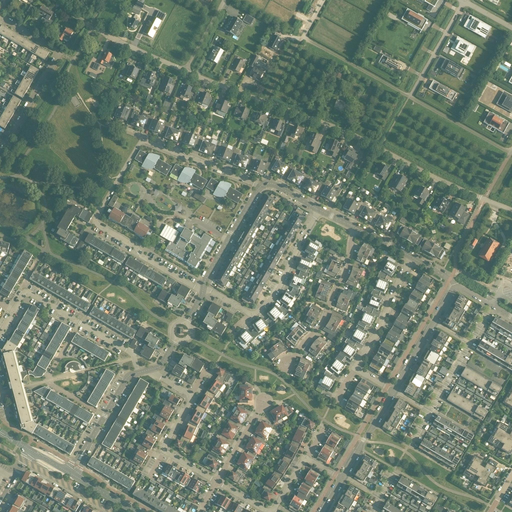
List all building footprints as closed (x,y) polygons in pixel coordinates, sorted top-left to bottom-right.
[(430,12),(433,7),(434,8),(435,6),(437,3),(432,0),(421,0),(429,4),(426,10),(430,12)] [(50,11),(48,10),(42,6),(41,8),(40,8),(41,9),(38,13),(43,16),(41,20),(44,21),(43,23),(51,27),(53,22),(49,20),(51,16),(53,13),(50,11)] [(131,11),(139,15),(142,10),(134,6),(131,11)] [(281,6),(276,15),(286,21),(290,14),(287,13),(289,10),(281,6)] [(423,18),(407,9),(403,17),(409,21),(408,23),(421,31),(424,26),(420,23),(423,18)] [(147,26),(143,33),(152,38),(155,32),(152,30),(154,26),(157,28),(161,22),(162,22),(166,15),(159,11),(155,18),(152,17),(149,22),(148,22),(147,25),(147,26)] [(135,29),(139,22),(135,20),(137,16),(133,15),(131,18),(133,19),(129,26),(135,29)] [(251,25),(254,19),(247,15),(243,21),(251,25)] [(233,17),(225,31),(235,36),(242,22),(233,17)] [(468,20),(467,20),(463,27),(469,30),(470,29),(471,30),(473,31),(475,32),(476,29),(477,28),(480,30),(479,31),(485,34),(486,31),(488,32),(490,28),(490,29),(491,28),(484,24),(483,25),(480,23),(480,22),(472,17),(472,18),(470,21),(469,22),(467,21),(468,20)] [(3,41),(4,42),(11,31),(7,28),(2,36),(5,37),(3,41)] [(63,34),(61,32),(60,32),(56,38),(62,41),(63,39),(68,41),(73,33),(66,29),(63,34)] [(9,40),(11,41),(16,34),(11,31),(4,42),(6,43),(9,40)] [(280,35),(276,33),(274,36),(268,46),(269,47),(269,48),(273,50),(273,49),(275,50),(281,39),(278,38),(280,35)] [(16,34),(11,41),(14,43),(12,47),(14,48),(21,36),(16,34)] [(18,45),(21,47),(25,39),(21,36),(14,48),(16,49),(18,45)] [(454,45),(451,49),(464,56),(467,50),(471,53),(474,47),(474,48),(474,47),(458,38),(455,42),(457,44),(456,46),(454,45)] [(25,39),(21,47),(24,48),(21,52),(23,53),(30,42),(25,39)] [(27,51),(30,52),(35,45),(30,42),(23,53),(25,54),(27,51)] [(35,45),(30,52),(33,54),(31,58),(32,59),(39,47),(35,45)] [(37,56),(39,58),(44,50),(39,47),(32,59),(34,60),(37,56)] [(217,64),(224,51),(215,47),(212,51),(213,51),(212,53),(211,52),(208,59),(217,64)] [(39,58),(45,61),(47,62),(49,58),(46,57),(49,53),(44,50),(39,58)] [(110,58),(112,55),(106,52),(102,60),(101,59),(100,60),(101,60),(99,63),(102,64),(103,63),(104,61),(109,63),(107,65),(112,67),(114,62),(113,61),(113,59),(110,58)] [(250,66),(254,68),(259,57),(255,55),(250,66)] [(238,57),(235,56),(232,61),(235,63),(232,69),(239,73),(244,63),(237,59),(238,57)] [(397,74),(402,66),(387,58),(383,65),(388,68),(389,66),(392,67),(391,69),(397,73),(397,74)] [(465,70),(457,66),(454,64),(446,59),(443,65),(441,68),(449,72),(449,73),(457,78),(460,73),(463,74),(465,70)] [(28,71),(36,75),(39,71),(31,66),(27,64),(26,66),(30,68),(28,71)] [(128,78),(132,80),(132,79),(135,80),(139,70),(139,71),(139,70),(130,66),(130,67),(126,76),(129,77),(128,78)] [(259,80),(263,73),(254,68),(250,76),(253,78),(253,77),(259,80)] [(334,77),(340,79),(343,71),(337,68),(334,77)] [(33,80),(36,75),(28,71),(27,74),(23,71),(22,73),(33,80)] [(151,73),(147,71),(144,78),(147,79),(147,80),(146,83),(153,86),(155,81),(152,79),(155,74),(154,74),(154,73),(152,72),(151,73)] [(33,80),(22,73),(21,75),(24,77),(23,80),(31,85),(33,80)] [(164,77),(164,78),(160,88),(163,89),(162,91),(163,91),(163,92),(164,93),(165,93),(166,93),(167,93),(168,92),(170,93),(173,87),(170,86),(172,80),(167,78),(164,77)] [(28,89),(31,85),(23,80),(21,83),(17,81),(16,83),(28,89)] [(433,81),(429,89),(452,102),(456,94),(433,81)] [(28,89),(16,83),(15,84),(19,87),(17,90),(25,94),(28,89)] [(180,90),(177,97),(183,99),(184,97),(190,99),(193,94),(190,93),(192,88),(185,86),(183,91),(180,90)] [(22,99),(25,94),(17,90),(16,92),(12,90),(11,92),(15,94),(14,94),(22,99)] [(198,97),(196,103),(200,105),(201,103),(208,106),(211,100),(209,99),(210,95),(204,93),(201,98),(198,97)] [(511,113),(511,97),(504,93),(501,98),(502,99),(498,106),(507,111),(508,109),(511,111),(510,112),(511,113)] [(10,101),(18,106),(21,101),(13,96),(13,97),(9,94),(8,96),(12,98),(10,101)] [(165,99),(162,107),(168,110),(172,102),(165,99)] [(352,113),(355,107),(337,100),(333,108),(344,113),(345,110),(352,113)] [(4,104),(15,110),(18,106),(10,101),(9,104),(5,102),(4,104)] [(217,103),(217,105),(214,112),(218,114),(219,111),(226,114),(229,107),(227,107),(228,103),(222,101),(220,104),(217,103)] [(119,120),(120,120),(124,109),(119,107),(120,104),(117,103),(114,109),(117,110),(115,117),(118,118),(118,119),(119,120)] [(5,111),(13,115),(15,110),(4,104),(3,106),(7,108),(5,111)] [(129,111),(124,109),(120,120),(121,121),(122,121),(122,120),(123,120),(126,121),(129,115),(131,116),(134,110),(134,108),(131,107),(129,111)] [(237,108),(234,115),(238,116),(237,117),(245,121),(249,111),(241,107),(240,110),(237,108)] [(131,116),(131,117),(134,118),(131,125),(137,127),(141,117),(138,116),(139,113),(137,113),(138,111),(134,110),(131,116)] [(0,113),(10,120),(13,115),(5,111),(3,113),(0,111),(0,113)] [(252,120),(255,122),(258,123),(259,127),(263,125),(263,126),(266,120),(264,119),(264,117),(264,116),(258,113),(258,114),(255,112),(252,120)] [(489,112),(483,123),(503,134),(509,123),(489,112)] [(0,119),(0,120),(7,124),(10,120),(0,113),(0,116),(1,117),(0,119)] [(142,113),(141,117),(137,127),(143,129),(145,123),(148,124),(149,123),(148,123),(151,116),(142,113)] [(154,134),(158,122),(153,120),(155,116),(151,115),(151,116),(148,123),(149,123),(151,124),(149,130),(152,131),(152,132),(152,133),(153,133),(154,134)] [(284,128),(280,127),(282,122),(275,119),(273,124),(271,124),(269,128),(276,131),(275,134),(280,137),(284,128)] [(165,129),(168,123),(165,122),(164,124),(158,122),(154,134),(155,134),(156,134),(157,134),(157,133),(160,135),(163,128),(165,129)] [(171,140),(175,130),(170,128),(172,125),(168,123),(165,129),(165,131),(168,132),(165,138),(171,140)] [(293,131),(290,130),(288,136),(293,138),(294,135),(298,136),(299,134),(301,134),(303,130),(294,126),(293,131)] [(185,130),(186,128),(182,127),(180,130),(179,129),(178,132),(175,130),(171,140),(177,143),(179,136),(182,138),(183,136),(182,136),(185,130)] [(188,147),(193,136),(189,134),(190,132),(185,130),(182,136),(183,136),(185,137),(183,143),(186,145),(186,146),(187,146),(187,147),(188,147)] [(320,142),(317,141),(319,136),(312,133),(309,138),(311,139),(308,146),(311,147),(310,151),(316,153),(320,142)] [(260,144),(261,140),(263,135),(260,134),(258,139),(258,140),(255,139),(253,142),(260,144)] [(199,143),(202,136),(197,135),(196,137),(193,136),(188,147),(189,147),(190,147),(191,147),(194,148),(197,142),(199,143)] [(199,143),(199,144),(202,145),(199,152),(205,154),(209,144),(210,140),(202,136),(199,143)] [(216,149),(219,142),(216,140),(214,145),(209,144),(205,154),(211,156),(213,150),(216,151),(217,150),(216,149)] [(339,150),(335,148),(338,143),(330,140),(328,145),(330,145),(328,150),(331,152),(329,156),(335,158),(339,150)] [(222,161),(227,149),(223,148),(224,145),(222,145),(223,143),(219,142),(216,149),(217,150),(219,151),(217,157),(220,158),(220,159),(221,160),(222,160),(222,161)] [(236,150),(237,149),(233,147),(232,151),(227,149),(222,161),(223,161),(224,161),(225,161),(225,160),(228,161),(231,155),(233,156),(234,156),(236,150)] [(346,169),(349,171),(356,159),(355,158),(357,156),(354,154),(355,153),(353,151),(353,150),(347,147),(343,155),(346,157),(344,160),(349,162),(346,169)] [(140,150),(134,160),(143,164),(142,166),(147,169),(147,168),(149,169),(150,168),(153,169),(153,168),(166,176),(171,167),(158,159),(159,158),(154,155),(154,156),(152,155),(151,156),(149,154),(148,155),(140,150)] [(240,151),(236,150),(234,156),(233,156),(233,158),(236,159),(233,165),(239,167),(243,157),(240,156),(241,153),(239,153),(240,151)] [(245,153),(243,157),(239,167),(245,170),(247,163),(250,164),(251,163),(253,157),(249,155),(245,153)] [(256,174),(261,162),(257,161),(258,159),(253,157),(251,163),(253,164),(251,170),(254,172),(255,173),(255,174),(256,174)] [(272,170),(277,173),(283,164),(278,161),(280,159),(276,157),(273,163),(275,164),(272,170)] [(259,174),(262,175),(265,169),(268,170),(270,163),(267,162),(266,164),(261,162),(256,174),(257,174),(258,174),(259,174)] [(388,174),(386,172),(388,169),(379,163),(377,168),(379,169),(377,173),(380,176),(379,178),(384,181),(388,174)] [(175,164),(170,174),(178,178),(178,180),(182,183),(183,182),(185,183),(186,182),(188,183),(189,182),(202,190),(207,181),(194,173),(195,172),(190,169),(190,170),(188,169),(187,170),(184,168),(184,169),(175,164)] [(287,166),(283,164),(277,173),(282,177),(286,171),(288,172),(292,166),(288,164),(287,166)] [(293,183),(298,173),(294,171),(295,168),(292,166),(288,172),(291,174),(287,179),(293,183)] [(303,176),(298,173),(293,183),(298,186),(302,180),(304,181),(308,176),(304,173),(303,176)] [(309,192),(314,182),(310,180),(311,178),(308,176),(304,181),(307,183),(303,189),(309,192)] [(405,184),(407,180),(403,178),(404,177),(402,176),(401,176),(400,176),(395,183),(392,181),(389,187),(392,189),(393,188),(400,192),(403,188),(404,188),(406,185),(405,184)] [(211,178),(206,188),(214,192),(213,194),(218,197),(219,196),(221,197),(221,196),(224,197),(225,196),(238,204),(243,195),(230,187),(231,186),(226,183),(225,184),(223,183),(223,184),(220,182),(220,183),(211,178)] [(317,184),(314,182),(309,192),(314,195),(317,189),(320,191),(322,188),(324,184),(324,183),(321,181),(320,183),(319,182),(317,184)] [(325,199),(325,200),(332,189),(328,187),(330,184),(326,181),(324,183),(324,184),(322,188),(324,190),(321,195),(323,197),(324,198),(324,199),(325,199)] [(422,206),(428,196),(425,194),(427,191),(421,187),(418,191),(417,190),(414,195),(419,198),(416,203),(422,206)] [(336,192),(332,189),(325,200),(326,200),(327,200),(328,200),(329,200),(331,202),(335,196),(337,197),(341,190),(338,188),(336,192)] [(263,200),(270,204),(273,199),(275,200),(277,198),(271,194),(270,197),(266,195),(263,200)] [(347,213),(354,202),(349,199),(351,196),(348,194),(344,201),(346,203),(343,208),(346,210),(346,211),(346,212),(347,213)] [(106,207),(110,209),(116,200),(111,197),(106,207)] [(439,197),(434,206),(439,209),(438,210),(443,212),(448,203),(444,201),(444,199),(439,197)] [(268,209),(270,204),(263,200),(260,205),(268,209)] [(357,204),(354,202),(347,213),(348,213),(349,213),(350,213),(351,213),(354,215),(357,209),(360,210),(360,209),(364,203),(361,202),(360,203),(358,202),(357,204)] [(359,216),(365,220),(370,210),(367,208),(369,206),(367,205),(368,204),(364,202),(364,203),(360,209),(363,211),(359,216)] [(456,204),(450,215),(451,217),(452,218),(454,217),(459,219),(457,222),(464,225),(469,216),(463,213),(465,209),(456,204)] [(265,214),(268,209),(260,205),(258,210),(265,214)] [(79,216),(83,210),(79,207),(77,209),(73,206),(70,211),(68,210),(63,219),(71,224),(74,219),(73,218),(75,214),(79,216)] [(133,215),(131,218),(120,212),(121,211),(114,208),(112,212),(109,210),(107,213),(110,214),(108,219),(114,222),(115,221),(126,228),(126,227),(127,228),(127,229),(138,235),(138,236),(144,240),(146,235),(149,237),(151,235),(152,236),(154,233),(149,230),(150,229),(144,225),(144,226),(139,223),(141,219),(133,215)] [(291,216),(294,218),(301,222),(304,217),(300,215),(302,212),(297,209),(295,212),(294,211),(291,216)] [(83,221),(88,212),(83,210),(79,216),(78,218),(83,221)] [(262,218),(265,214),(258,210),(255,214),(262,218)] [(375,213),(370,210),(365,220),(370,223),(374,217),(376,218),(379,212),(376,210),(375,213)] [(379,212),(376,218),(379,220),(375,226),(380,229),(388,216),(389,215),(385,213),(385,214),(380,211),(379,212)] [(83,221),(88,223),(93,215),(88,212),(83,221)] [(265,220),(262,218),(255,214),(252,219),(262,225),(265,220)] [(298,227),(301,222),(294,218),(291,216),(288,221),(291,223),(298,227)] [(393,218),(388,216),(380,229),(386,232),(389,226),(392,227),(395,222),(392,220),(393,218)] [(68,229),(71,224),(63,219),(57,229),(59,230),(56,234),(61,237),(60,239),(64,242),(68,235),(64,233),(67,228),(68,229)] [(259,230),(262,225),(252,219),(249,224),(256,228),(259,230)] [(295,232),(298,227),(291,223),(288,228),(292,230),(295,232)] [(256,228),(249,224),(246,229),(254,233),(256,228)] [(179,233),(166,225),(160,236),(170,242),(169,244),(165,251),(186,264),(186,265),(194,270),(195,269),(196,269),(201,260),(199,259),(201,256),(202,257),(212,239),(206,235),(205,237),(202,236),(201,238),(185,229),(175,245),(172,244),(179,233)] [(420,236),(407,229),(404,227),(404,228),(400,226),(396,234),(399,236),(399,237),(414,246),(415,245),(417,246),(418,245),(419,246),(422,240),(421,240),(422,239),(419,237),(420,236)] [(292,230),(288,228),(285,232),(293,237),(295,232),(292,230)] [(251,237),(254,233),(246,229),(244,233),(243,233),(251,237)] [(84,242),(89,234),(86,232),(76,249),(79,251),(85,242),(84,242)] [(285,232),(283,237),(290,241),(293,237),(285,232)] [(254,239),(251,237),(243,233),(241,238),(251,244),(254,239)] [(68,235),(64,242),(69,245),(74,237),(69,234),(68,235)] [(94,237),(89,234),(84,242),(85,242),(89,245),(94,237)] [(74,237),(69,245),(74,248),(79,240),(74,237)] [(99,239),(94,237),(89,245),(94,247),(99,239)] [(280,242),(287,246),(290,241),(283,237),(280,242)] [(248,249),(251,244),(241,238),(238,243),(248,249)] [(489,263),(499,245),(488,238),(478,256),(489,263)] [(99,250),(103,242),(99,239),(94,247),(99,250)] [(421,250),(434,257),(437,259),(437,258),(441,260),(445,252),(442,250),(442,249),(427,240),(426,241),(424,240),(423,241),(422,240),(419,246),(420,246),(419,247),(422,249),(421,250)] [(309,243),(307,246),(316,251),(319,247),(321,248),(323,245),(317,241),(315,244),(311,241),(309,243)] [(108,245),(103,242),(99,250),(103,253),(108,245)] [(277,247),(284,251),(287,246),(280,242),(277,246),(277,247)] [(248,249),(238,243),(235,247),(245,253),(248,249)] [(360,249),(359,251),(368,256),(372,248),(364,244),(364,243),(362,246),(360,249)] [(108,256),(113,248),(108,245),(103,253),(108,256)] [(282,255),(284,251),(277,247),(277,246),(274,245),(271,250),(274,251),(282,256),(282,255)] [(313,256),(316,251),(307,246),(305,249),(306,249),(304,252),(309,254),(308,257),(314,260),(315,257),(313,256)] [(243,258),(245,253),(235,247),(233,252),(243,258)] [(117,250),(113,248),(108,256),(113,258),(117,250)] [(117,261),(122,253),(117,250),(113,258),(117,261)] [(25,251),(22,256),(30,260),(33,256),(25,251)] [(279,260),(282,256),(274,251),(272,256),(275,258),(279,260)] [(364,264),(368,256),(359,251),(357,254),(356,257),(356,261),(356,260),(364,264)] [(240,263),(243,258),(233,252),(230,257),(240,263)] [(127,256),(122,253),(117,261),(122,264),(127,256)] [(279,260),(275,258),(272,256),(271,256),(269,255),(267,259),(269,260),(269,261),(276,265),(279,260)] [(22,256),(19,260),(27,265),(30,260),(22,256)] [(125,265),(130,268),(134,260),(129,257),(125,265)] [(240,263),(230,257),(227,262),(234,266),(237,268),(240,263)] [(300,260),(298,263),(308,268),(310,263),(312,264),(314,260),(308,257),(306,260),(301,258),(300,261),(300,260)] [(330,266),(339,270),(340,269),(341,267),(341,264),(342,261),(334,257),(330,266)] [(386,267),(395,272),(396,269),(396,268),(397,266),(393,263),(394,261),(388,257),(386,261),(388,262),(386,267)] [(19,260),(16,265),(24,270),(27,265),(19,260)] [(139,263),(134,260),(130,268),(134,271),(139,263)] [(276,265),(269,261),(266,266),(273,270),(276,265)] [(231,271),(234,266),(227,262),(224,266),(231,271)] [(144,266),(139,263),(134,271),(139,274),(144,266)] [(307,271),(308,268),(298,263),(297,267),(298,267),(297,269),(301,272),(300,274),(306,277),(308,278),(310,274),(308,273),(309,271),(307,271)] [(273,270),(266,266),(263,264),(261,269),(263,270),(267,272),(270,275),(273,270)] [(16,265),(14,270),(22,274),(24,270),(16,265)] [(148,268),(144,266),(139,274),(144,276),(148,268)] [(229,275),(231,271),(224,266),(221,271),(229,275)] [(335,278),(336,276),(337,274),(338,272),(339,270),(330,266),(326,274),(334,278),(335,278)] [(359,280),(361,276),(363,271),(353,267),(353,266),(352,266),(352,269),(352,271),(351,273),(350,276),(359,280)] [(391,277),(391,276),(392,274),(393,275),(395,272),(386,267),(384,269),(382,268),(379,274),(385,277),(386,274),(391,277)] [(153,271),(148,268),(144,276),(148,279),(153,271)] [(14,270),(11,274),(19,279),(22,274),(14,270)] [(260,275),(268,279),(270,275),(267,272),(263,270),(260,275)] [(158,274),(153,271),(148,279),(153,282),(158,274)] [(226,280),(229,275),(221,271),(219,276),(226,280)] [(39,275),(34,272),(29,280),(34,283),(39,275)] [(11,274),(8,279),(16,284),(19,279),(11,274)] [(162,277),(158,274),(153,282),(158,285),(162,277)] [(291,280),(301,284),(303,279),(305,280),(306,277),(300,274),(299,277),(294,275),(293,277),(292,277),(291,280)] [(385,277),(379,274),(376,280),(378,281),(377,284),(387,288),(388,285),(387,285),(388,282),(384,280),(385,277)] [(423,274),(422,276),(418,282),(428,288),(433,280),(432,281),(423,276),(423,274)] [(34,283),(39,285),(44,277),(39,275),(34,283)] [(260,275),(260,276),(258,280),(265,284),(268,279),(260,275)] [(229,282),(226,280),(219,276),(216,281),(219,283),(218,286),(223,289),(225,286),(226,287),(229,282)] [(359,280),(350,276),(350,277),(349,278),(348,280),(347,281),(346,283),(345,284),(356,288),(359,280)] [(39,285),(44,288),(48,280),(44,277),(39,285)] [(167,280),(162,277),(158,285),(163,288),(167,280)] [(173,285),(175,281),(169,278),(165,285),(168,287),(171,283),(173,285)] [(8,279),(5,284),(13,288),(16,284),(8,279)] [(44,288),(48,291),(53,283),(48,280),(44,288)] [(265,284),(258,280),(255,285),(262,289),(265,284)] [(299,289),(301,284),(291,280),(290,283),(290,284),(289,286),(294,288),(293,291),(299,295),(301,290),(299,289)] [(318,289),(328,293),(329,291),(329,290),(330,289),(331,288),(332,286),(333,285),(332,285),(322,280),(320,284),(319,284),(318,284),(316,288),(318,289)] [(428,288),(418,282),(415,289),(424,294),(428,288)] [(48,291),(53,294),(58,285),(53,283),(48,291)] [(256,291),(259,293),(262,289),(255,285),(252,283),(249,288),(256,291)] [(11,293),(13,288),(5,284),(3,288),(11,293)] [(387,288),(377,284),(376,287),(374,286),(372,292),(378,294),(379,292),(384,294),(385,291),(386,291),(387,288)] [(53,294),(58,296),(62,288),(58,285),(53,294)] [(187,295),(189,293),(190,290),(182,285),(179,290),(187,295)] [(3,288),(0,292),(0,293),(8,298),(11,293),(3,288)] [(58,296),(62,299),(67,291),(62,288),(58,296)] [(249,294),(257,298),(259,293),(256,291),(249,288),(247,292),(249,294)] [(328,294),(328,293),(318,289),(315,297),(325,302),(326,301),(326,300),(326,299),(326,297),(327,296),(327,295),(328,294)] [(340,295),(338,298),(348,302),(350,299),(353,300),(355,295),(356,295),(357,292),(349,289),(347,292),(344,290),(343,290),(342,293),(340,295)] [(424,294),(415,289),(411,295),(421,301),(424,294)] [(162,302),(167,293),(162,290),(157,299),(162,302)] [(178,296),(183,299),(185,300),(187,295),(179,290),(176,295),(178,296)] [(62,299),(67,302),(72,294),(67,291),(62,299)] [(283,296),(291,302),(294,297),(296,299),(299,295),(293,291),(291,294),(286,291),(285,293),(284,293),(283,296)] [(257,298),(249,294),(247,292),(244,297),(243,297),(241,300),(248,304),(250,301),(254,303),(257,298)] [(378,294),(372,292),(370,295),(372,296),(371,301),(380,305),(381,302),(381,301),(382,299),(377,297),(378,294)] [(167,304),(172,296),(167,293),(162,302),(167,304)] [(167,304),(172,307),(173,305),(177,308),(178,307),(183,299),(178,296),(176,295),(173,293),(172,296),(167,304)] [(67,302),(72,305),(76,296),(72,294),(67,302)] [(421,301),(411,295),(407,302),(417,307),(421,301)] [(457,300),(466,306),(469,301),(463,298),(464,296),(464,297),(460,295),(457,300)] [(72,305),(76,307),(81,299),(76,296),(72,305)] [(294,303),(291,302),(283,296),(281,299),(280,301),(284,304),(282,307),(289,313),(287,312),(290,307),(291,308),(294,303)] [(344,311),(348,302),(338,298),(337,301),(336,304),(336,308),(336,307),(344,311)] [(76,307),(81,310),(86,302),(81,299),(76,307)] [(463,310),(466,306),(457,300),(454,305),(463,310)] [(365,309),(371,311),(372,309),(377,310),(378,308),(379,308),(380,305),(371,301),(369,306),(367,305),(365,309)] [(90,305),(86,302),(81,310),(86,313),(90,305)] [(417,307),(407,302),(403,308),(413,314),(417,307)] [(209,308),(218,313),(221,308),(212,303),(209,308)] [(37,315),(39,310),(31,305),(28,310),(37,315)] [(308,312),(317,318),(319,315),(320,312),(321,309),(313,305),(308,312)] [(463,310),(454,305),(452,308),(454,309),(453,311),(462,316),(465,311),(463,310)] [(285,317),(289,313),(282,307),(279,310),(276,306),(274,308),(273,307),(271,310),(278,317),(281,320),(285,317)] [(89,315),(94,318),(99,310),(94,307),(89,315)] [(207,313),(208,314),(214,317),(215,318),(218,313),(209,308),(207,313)] [(363,318),(373,322),(374,319),(375,316),(370,314),(371,311),(365,309),(363,308),(362,311),(366,313),(363,318)] [(413,314),(403,308),(399,315),(409,320),(413,314)] [(25,314),(34,319),(37,315),(28,310),(25,314)] [(94,318),(99,320),(103,312),(99,310),(94,318)] [(274,321),(278,317),(271,310),(268,312),(269,312),(267,314),(270,318),(268,320),(272,326),(276,322),(274,321)] [(459,320),(462,316),(453,311),(450,315),(459,320)] [(99,320),(103,323),(108,315),(103,312),(99,320)] [(316,321),(317,318),(308,312),(303,320),(311,325),(313,323),(316,321)] [(25,314),(22,319),(31,324),(34,319),(25,314)] [(211,330),(217,322),(212,319),(214,317),(208,314),(203,322),(204,324),(208,326),(207,328),(211,330)] [(330,320),(329,321),(328,323),(337,328),(342,320),(332,314),(331,316),(331,317),(330,319),(330,320)] [(103,323),(108,326),(113,318),(108,315),(103,323)] [(409,320),(399,315),(396,321),(405,327),(409,320)] [(456,325),(459,320),(450,315),(448,320),(447,320),(456,325)] [(490,326),(495,329),(500,320),(495,317),(490,326)] [(108,326),(113,329),(118,321),(113,318),(108,326)] [(269,328),(272,326),(268,320),(265,322),(262,318),(260,320),(260,319),(257,321),(263,330),(267,326),(269,328)] [(373,322),(363,318),(361,323),(359,322),(357,325),(363,328),(365,325),(369,328),(371,325),(373,322)] [(22,319),(20,324),(28,329),(31,324),(22,319)] [(447,320),(448,320),(447,319),(444,324),(453,330),(456,325),(447,320)] [(504,323),(500,320),(495,329),(499,331),(504,323)] [(113,329),(118,331),(122,323),(118,321),(113,329)] [(259,333),(263,330),(257,321),(254,323),(255,324),(252,325),(256,330),(253,332),(257,337),(260,335),(259,333)] [(405,327),(396,321),(392,328),(402,333),(405,327)] [(221,325),(217,322),(211,330),(216,333),(221,325)] [(62,323),(59,328),(68,333),(70,328),(62,323)] [(118,331),(122,334),(127,326),(122,323),(118,331)] [(337,328),(328,323),(327,324),(327,325),(326,326),(324,328),(323,330),(322,330),(322,331),(323,330),(332,336),(337,328)] [(503,334),(509,325),(504,323),(499,331),(503,334)] [(20,324),(17,328),(26,333),(28,329),(20,324)] [(221,336),(226,327),(221,325),(216,333),(221,336)] [(298,325),(292,332),(300,338),(301,337),(303,336),(303,335),(305,334),(307,332),(298,325)] [(363,328),(357,325),(355,328),(357,329),(355,334),(364,339),(365,336),(366,333),(362,331),(363,328)] [(511,329),(511,327),(509,325),(503,334),(508,337),(511,329)] [(122,334),(127,337),(132,329),(127,326),(122,334)] [(141,338),(146,330),(141,327),(136,336),(141,338)] [(17,328),(14,333),(23,338),(26,333),(17,328)] [(59,328),(56,332),(65,337),(68,333),(59,328)] [(402,333),(392,328),(388,334),(398,340),(402,333)] [(136,332),(132,329),(127,337),(132,340),(136,332)] [(145,341),(150,333),(146,330),(141,338),(145,341)] [(253,341),(257,337),(253,332),(251,334),(247,330),(245,332),(245,331),(242,334),(249,341),(252,339),(253,341)] [(56,332),(54,337),(62,342),(65,337),(56,332)] [(299,340),(300,338),(292,332),(286,339),(294,346),(295,346),(295,345),(296,344),(296,343),(297,342),(299,340)] [(438,337),(447,342),(449,337),(440,332),(438,337)] [(14,333),(11,338),(20,343),(23,338),(14,333)] [(148,346),(153,349),(158,341),(158,339),(154,337),(155,335),(150,333),(145,341),(150,344),(148,346)] [(81,337),(76,334),(71,343),(76,345),(81,337)] [(246,345),(249,341),(242,334),(240,336),(240,337),(238,339),(242,342),(240,345),(244,349),(247,347),(246,345)] [(348,340),(354,344),(356,341),(360,344),(362,342),(364,339),(355,334),(352,338),(350,337),(348,340)] [(398,340),(388,334),(384,341),(394,346),(398,340)] [(54,337),(51,342),(60,347),(62,342),(54,337)] [(86,340),(81,337),(76,345),(81,348),(86,340)] [(313,344),(321,350),(327,343),(320,337),(319,338),(318,338),(317,339),(316,340),(315,341),(314,342),(313,344)] [(442,346),(444,347),(447,342),(438,337),(435,341),(442,346)] [(17,347),(17,348),(20,343),(11,338),(9,342),(17,347)] [(345,349),(354,355),(356,352),(355,352),(357,350),(352,347),(354,344),(348,340),(347,339),(344,342),(348,345),(345,349)] [(81,348),(85,351),(90,342),(86,340),(81,348)] [(440,350),(442,346),(435,341),(433,340),(431,345),(440,350)] [(394,346),(384,341),(380,347),(390,353),(394,346)] [(476,350),(480,353),(486,344),(481,341),(476,350)] [(17,385),(20,385),(23,385),(27,384),(26,382),(23,382),(23,381),(23,380),(24,379),(24,378),(25,377),(26,376),(27,376),(27,375),(26,371),(20,373),(14,351),(17,347),(9,342),(8,342),(2,351),(3,355),(2,355),(9,383),(8,384),(8,383),(9,387),(10,387),(14,386),(14,385),(17,385)] [(51,342),(48,346),(57,351),(60,347),(51,342)] [(95,345),(90,342),(85,351),(90,354),(95,345)] [(280,342),(273,347),(279,355),(281,354),(283,353),(285,352),(286,351),(288,351),(287,350),(280,342)] [(316,357),(321,350),(313,344),(312,345),(310,347),(309,349),(309,351),(308,352),(309,352),(316,357)] [(490,347),(486,344),(480,353),(485,355),(490,347)] [(90,354),(95,356),(100,348),(95,345),(90,354)] [(144,350),(152,355),(155,350),(153,349),(148,346),(146,345),(144,350)] [(440,350),(431,345),(428,350),(429,350),(438,356),(439,356),(441,351),(440,350)] [(48,346),(45,351),(54,356),(57,351),(48,346)] [(278,356),(279,355),(273,347),(266,353),(273,362),(274,360),(275,359),(276,359),(277,358),(277,357),(278,356)] [(390,353),(380,347),(377,354),(386,359),(390,353)] [(485,355),(489,358),(494,349),(490,347),(485,355)] [(104,350),(100,348),(95,356),(99,359),(104,350)] [(354,355),(345,349),(342,354),(340,352),(338,355),(344,359),(345,357),(350,360),(351,357),(352,358),(354,355)] [(499,352),(494,349),(489,358),(494,361),(499,352)] [(109,353),(104,350),(99,359),(104,362),(109,353)] [(144,350),(141,355),(149,360),(152,355),(144,350)] [(426,355),(437,361),(440,357),(439,356),(438,356),(429,350),(426,355)] [(45,351),(43,356),(51,361),(54,356),(45,351)] [(494,361),(498,363),(503,354),(499,352),(494,361)] [(386,359),(377,354),(373,360),(383,366),(386,359)] [(508,357),(503,354),(498,363),(502,366),(508,357)] [(179,364),(184,367),(185,365),(190,367),(195,359),(190,356),(189,358),(185,355),(184,356),(179,364)] [(344,359),(338,355),(335,360),(336,361),(334,364),(342,370),(344,368),(344,367),(346,365),(342,362),(344,359)] [(437,361),(426,355),(423,360),(424,360),(434,366),(437,361)] [(51,361),(43,356),(40,360),(49,365),(51,361)] [(298,367),(307,371),(311,363),(301,358),(300,357),(300,359),(300,360),(300,361),(299,363),(299,364),(298,365),(298,367)] [(511,359),(508,357),(502,366),(507,368),(511,359)] [(195,359),(190,367),(194,370),(200,361),(195,359)] [(40,360),(37,365),(46,370),(49,365),(40,360)] [(383,366),(373,360),(368,368),(369,367),(378,372),(378,374),(383,366)] [(424,360),(421,365),(430,370),(433,371),(436,367),(434,366),(424,360)] [(200,361),(194,370),(199,373),(204,364),(200,361)] [(63,373),(72,370),(72,373),(85,369),(82,370),(80,367),(81,366),(80,365),(80,364),(79,364),(79,363),(78,363),(77,362),(76,362),(75,362),(74,362),(73,362),(72,362),(71,362),(70,362),(69,363),(68,363),(68,364),(67,364),(67,365),(66,365),(66,366),(65,367),(65,368),(66,369),(65,372),(63,373)] [(174,368),(183,373),(186,368),(184,367),(179,364),(177,363),(174,368)] [(326,370),(332,374),(334,371),(338,375),(340,373),(342,370),(334,364),(331,368),(328,365),(324,369),(326,370)] [(44,373),(45,374),(47,371),(46,370),(37,365),(33,373),(30,371),(28,372),(29,375),(30,375),(31,375),(32,375),(32,376),(33,376),(34,376),(34,377),(34,378),(42,377),(44,373)] [(418,369),(428,375),(430,370),(421,365),(418,369)] [(228,375),(227,374),(229,370),(224,367),(222,371),(219,369),(216,374),(219,375),(217,378),(224,384),(226,381),(225,380),(228,375)] [(303,379),(307,371),(298,367),(297,367),(297,368),(296,370),(295,371),(294,372),(293,374),(292,374),(293,375),(293,374),(303,379)] [(461,376),(465,379),(470,370),(466,367),(461,376)] [(174,368),(171,373),(180,378),(183,373),(174,368)] [(418,369),(416,374),(425,379),(428,375),(418,369)] [(103,374),(112,380),(115,375),(106,370),(103,374)] [(323,381),(332,385),(334,382),(333,382),(335,380),(330,377),(332,374),(326,370),(324,375),(326,376),(323,381)] [(475,373),(470,370),(465,379),(470,382),(475,373)] [(425,379),(416,374),(414,373),(411,378),(423,384),(425,379)] [(470,382),(474,384),(479,375),(475,373),(470,382)] [(101,379),(109,384),(112,380),(103,374),(101,379)] [(484,378),(479,375),(474,384),(478,387),(484,378)] [(192,385),(197,378),(193,376),(191,380),(189,378),(187,382),(192,385)] [(222,387),(224,384),(217,378),(214,382),(211,385),(219,391),(222,387)] [(423,384),(411,378),(409,382),(409,383),(419,388),(418,388),(422,390),(425,385),(423,384)] [(478,387),(483,389),(488,381),(484,378),(478,387)] [(98,384),(107,389),(109,384),(101,379),(98,384)] [(146,389),(149,384),(140,379),(137,384),(146,389)] [(332,385),(323,381),(320,379),(319,383),(319,384),(315,390),(321,394),(324,388),(329,390),(330,388),(331,388),(332,385)] [(374,386),(372,384),(362,379),(357,387),(367,393),(369,389),(371,391),(374,386)] [(492,383),(488,381),(483,389),(487,392),(492,383)] [(409,383),(407,387),(416,393),(418,388),(419,388),(409,383)] [(492,383),(487,392),(491,394),(492,395),(497,386),(492,383)] [(95,388),(104,394),(107,389),(98,384),(95,388)] [(146,389),(137,384),(135,389),(143,394),(146,389)] [(219,391),(211,385),(209,389),(206,392),(214,398),(215,397),(217,399),(221,393),(219,391)] [(239,388),(240,388),(240,394),(252,394),(252,390),(251,390),(251,388),(248,388),(248,385),(239,385),(239,388)] [(501,388),(497,386),(492,395),(491,394),(490,396),(495,399),(501,388)] [(48,389),(45,387),(33,392),(34,392),(46,400),(51,391),(52,390),(49,388),(48,389)] [(367,393),(357,387),(353,394),(363,400),(367,393)] [(418,394),(416,393),(407,387),(404,392),(413,398),(415,395),(417,396),(418,394)] [(92,393),(101,398),(104,394),(95,388),(92,393)] [(32,434),(37,425),(37,424),(37,425),(36,423),(33,423),(26,394),(32,394),(31,389),(18,391),(18,392),(13,392),(13,394),(12,394),(11,394),(11,396),(12,398),(12,397),(13,397),(20,426),(23,429),(32,434)] [(143,394),(135,389),(132,393),(140,398),(143,394)] [(46,400),(51,402),(56,394),(51,391),(46,400)] [(446,400),(451,403),(456,394),(452,391),(446,400)] [(212,401),(214,398),(206,392),(204,396),(201,400),(209,405),(212,401)] [(90,398),(98,403),(101,398),(92,393),(90,398)] [(140,398),(132,393),(129,398),(138,403),(140,398)] [(60,396),(56,394),(51,402),(55,405),(60,396)] [(252,399),(252,394),(240,394),(240,400),(239,400),(239,403),(248,403),(248,401),(251,401),(251,399),(252,399)] [(359,406),(363,400),(353,394),(349,400),(359,406)] [(451,403),(456,405),(461,397),(456,394),(451,403)] [(55,405),(60,408),(65,399),(60,396),(55,405)] [(166,399),(164,402),(170,405),(171,402),(177,406),(180,400),(176,399),(176,398),(175,397),(175,396),(173,396),(173,397),(171,396),(170,397),(168,396),(166,399)] [(456,405),(460,408),(465,399),(461,397),(456,405)] [(90,398),(87,403),(96,408),(98,403),(90,398)] [(138,403),(129,398),(126,403),(135,408),(138,403)] [(511,401),(508,399),(506,398),(503,403),(507,405),(507,406),(511,408),(511,407),(511,408),(511,407),(511,401)] [(70,402),(65,399),(60,408),(65,410),(70,402)] [(396,404),(405,409),(408,405),(399,399),(396,404)] [(460,408),(464,411),(469,402),(465,399),(460,408)] [(207,409),(209,405),(201,400),(199,404),(197,407),(205,412),(207,409)] [(354,414),(359,406),(349,400),(344,409),(345,409),(346,407),(355,412),(354,414)] [(65,410),(69,413),(74,404),(70,402),(65,410)] [(163,404),(165,406),(162,411),(171,416),(174,411),(168,407),(170,405),(164,402),(163,404)] [(464,411),(469,413),(474,404),(469,402),(464,411)] [(135,408),(126,403),(124,407),(132,412),(135,408)] [(74,416),(79,407),(74,404),(69,413),(74,416)] [(402,414),(405,409),(396,404),(393,409),(402,414)] [(469,413),(473,416),(478,407),(474,404),(469,413)] [(236,408),(237,408),(234,413),(245,419),(247,416),(246,415),(247,414),(244,412),(245,409),(238,405),(236,408)] [(276,408),(282,419),(287,416),(287,417),(292,414),(288,406),(283,409),(282,406),(280,407),(279,406),(276,408)] [(74,416),(79,419),(84,410),(79,407),(74,416)] [(132,412),(124,407),(121,412),(129,417),(132,412)] [(203,416),(205,412),(197,407),(195,411),(192,415),(201,420),(203,416)] [(473,416),(478,418),(483,410),(482,409),(478,407),(473,416)] [(276,422),(282,419),(276,408),(272,410),(272,411),(271,412),(272,415),(270,416),(274,424),(277,422),(276,422)] [(483,410),(478,418),(482,421),(488,411),(483,408),(482,409),(483,410)] [(402,414),(393,409),(391,412),(393,413),(392,414),(401,420),(404,415),(402,414)] [(88,413),(84,410),(79,419),(83,421),(88,413)] [(168,420),(171,416),(162,411),(160,415),(155,413),(154,416),(155,417),(161,420),(162,417),(168,420)] [(129,417),(121,412),(118,417),(127,422),(129,417)] [(245,419),(234,413),(232,412),(227,420),(229,421),(236,425),(238,423),(240,424),(241,423),(242,423),(245,419)] [(93,416),(88,413),(83,421),(88,424),(93,416)] [(398,424),(401,420),(392,414),(389,419),(398,424)] [(199,424),(201,420),(192,415),(190,419),(188,423),(197,427),(199,424)] [(432,424),(437,427),(442,418),(438,415),(432,424)] [(127,422),(118,417),(115,421),(124,426),(127,422)] [(154,419),(156,421),(154,425),(162,430),(165,426),(159,422),(161,420),(155,417),(154,419)] [(447,421),(442,418),(437,427),(442,429),(447,421)] [(298,427),(307,431),(309,428),(311,429),(314,425),(309,422),(309,423),(305,419),(302,425),(300,424),(298,427)] [(398,424),(389,419),(387,423),(387,424),(394,428),(396,429),(398,424)] [(124,426),(115,421),(113,426),(121,431),(124,426)] [(227,423),(228,424),(225,429),(235,435),(238,431),(236,431),(237,429),(235,427),(236,425),(229,421),(227,423)] [(257,427),(268,433),(271,428),(272,429),(273,426),(266,421),(264,424),(262,422),(261,424),(260,423),(257,427)] [(442,429),(446,432),(451,423),(447,421),(442,429)] [(195,431),(197,427),(188,423),(186,427),(184,431),(193,435),(195,431)] [(387,424),(387,423),(385,423),(382,427),(391,433),(394,428),(387,424)] [(455,426),(451,423),(446,432),(450,435),(455,426)] [(505,433),(508,428),(507,428),(508,427),(504,424),(503,425),(499,423),(496,428),(498,429),(505,433)] [(37,436),(42,427),(37,425),(32,434),(32,435),(33,433),(37,436)] [(159,435),(162,430),(154,425),(151,430),(148,429),(147,431),(152,435),(154,432),(159,435)] [(121,431),(113,426),(110,431),(119,436),(121,431)] [(450,435),(455,437),(460,428),(455,426),(450,435)] [(42,439),(47,430),(42,427),(37,436),(42,439)] [(266,439),(265,438),(268,433),(257,427),(255,431),(256,431),(255,433),(258,435),(257,437),(264,441),(266,439)] [(307,431),(298,427),(297,431),(295,435),(304,439),(305,435),(307,431)] [(464,431),(460,428),(455,437),(459,440),(464,431)] [(233,439),(235,435),(225,429),(222,434),(221,433),(220,436),(227,441),(229,438),(231,440),(232,438),(233,439)] [(495,433),(504,439),(507,434),(505,433),(498,429),(495,433)] [(46,442),(51,433),(47,430),(42,439),(46,442)] [(119,436),(110,431),(107,435),(116,440),(119,436)] [(145,434),(148,435),(145,440),(153,445),(156,440),(151,437),(152,435),(147,431),(145,434)] [(191,439),(193,435),(184,431),(183,435),(181,439),(190,443),(191,439)] [(464,431),(459,440),(463,442),(464,442),(469,434),(464,431)] [(51,444),(56,436),(51,433),(46,442),(51,444)] [(332,433),(328,439),(337,445),(340,438),(332,433)] [(502,443),(504,439),(495,433),(493,437),(493,438),(500,442),(502,443)] [(473,436),(469,434),(464,442),(463,442),(462,444),(467,446),(473,436)] [(116,440),(107,435),(104,440),(113,445),(116,440)] [(216,437),(219,439),(216,445),(226,451),(228,447),(227,446),(228,445),(226,443),(227,441),(220,436),(217,435),(216,437)] [(304,439),(295,435),(293,439),(291,443),(300,447),(302,443),(304,439)] [(56,447),(61,438),(56,436),(51,444),(56,447)] [(248,443),(259,449),(261,444),(262,444),(264,441),(257,437),(255,439),(253,438),(252,440),(251,439),(248,443)] [(493,438),(493,437),(491,437),(488,442),(492,444),(491,445),(495,447),(496,446),(497,447),(500,442),(493,438)] [(60,450),(65,441),(61,438),(56,447),(60,450)] [(188,446),(190,443),(181,439),(180,442),(177,441),(174,446),(179,448),(180,448),(183,451),(187,445),(188,446)] [(337,445),(328,439),(324,446),(333,451),(337,445)] [(428,442),(424,439),(418,448),(423,451),(428,442)] [(511,448),(511,446),(511,443),(504,439),(502,443),(504,444),(511,448)] [(113,445),(104,440),(102,445),(110,450),(113,445)] [(151,450),(153,445),(145,440),(142,445),(140,443),(138,446),(143,449),(145,447),(151,450)] [(65,452),(70,444),(65,441),(60,450),(65,452)] [(427,453),(433,445),(428,442),(423,451),(427,453)] [(256,454),(259,449),(248,443),(246,446),(247,447),(246,449),(249,450),(248,453),(255,457),(256,454)] [(300,447),(291,443),(289,447),(287,451),(296,455),(298,451),(300,447)] [(70,455),(75,447),(70,444),(65,452),(70,455)] [(511,449),(511,448),(504,444),(501,449),(502,449),(501,451),(505,453),(506,452),(510,454),(511,449)] [(224,454),(226,451),(216,445),(213,450),(212,449),(211,452),(218,456),(219,454),(222,455),(223,454),(224,454)] [(437,447),(433,445),(427,453),(432,456),(437,447)] [(136,449),(139,450),(136,455),(145,460),(148,455),(142,452),(143,449),(138,446),(136,449)] [(333,451),(324,446),(321,452),(329,457),(333,451)] [(436,459),(441,450),(437,447),(432,456),(436,459)] [(446,452),(441,450),(436,459),(441,461),(446,452)] [(296,455),(287,451),(285,454),(283,458),(291,463),(294,459),(296,455)] [(329,457),(321,452),(317,458),(326,463),(329,457)] [(445,464),(450,455),(446,452),(441,461),(445,464)] [(215,463),(216,460),(218,458),(209,453),(208,455),(206,458),(208,459),(205,464),(210,467),(210,466),(214,469),(217,464),(215,463)] [(239,458),(249,464),(252,459),(253,460),(255,457),(248,453),(246,455),(243,453),(243,455),(241,454),(239,458)] [(142,465),(145,460),(136,455),(133,460),(131,458),(129,461),(135,464),(136,462),(142,465)] [(454,457),(450,455),(445,464),(449,466),(455,458),(454,457)] [(362,462),(364,463),(364,462),(371,467),(374,462),(369,459),(369,458),(365,456),(362,462)] [(455,456),(454,457),(455,458),(449,466),(454,469),(460,459),(455,456)] [(480,466),(483,461),(482,461),(483,460),(479,457),(478,458),(474,456),(471,461),(473,462),(480,466)] [(87,465),(92,468),(97,459),(92,457),(87,465)] [(249,464),(239,458),(237,462),(238,463),(237,464),(240,466),(238,468),(246,473),(247,470),(246,469),(249,464)] [(291,463),(283,458),(281,462),(279,465),(287,470),(289,467),(291,463)] [(92,468),(97,471),(102,462),(97,459),(92,468)] [(97,471),(101,474),(107,465),(102,462),(97,471)] [(373,468),(371,467),(364,462),(364,463),(361,467),(370,472),(373,468)] [(470,466),(479,472),(482,467),(480,466),(473,462),(470,466)] [(167,463),(165,465),(161,472),(168,476),(173,467),(167,463)] [(491,473),(492,474),(495,468),(492,466),(492,465),(488,463),(488,464),(487,464),(484,468),(484,469),(491,473)] [(101,474),(106,476),(111,468),(107,465),(101,474)] [(287,470),(279,465),(276,469),(274,473),(282,478),(284,474),(287,470)] [(477,476),(479,472),(470,466),(468,471),(475,475),(477,476)] [(179,471),(173,467),(168,476),(174,480),(179,471)] [(367,477),(370,472),(361,467),(358,472),(367,477),(366,477),(367,477)] [(482,467),(479,472),(489,477),(491,473),(484,469),(484,468),(482,467)] [(106,476),(111,479),(116,470),(111,468),(106,476)] [(243,479),(244,476),(246,474),(238,469),(234,474),(232,473),(229,478),(234,480),(233,481),(238,484),(241,478),(243,479)] [(310,469),(307,476),(316,481),(319,474),(310,469)] [(111,479),(115,482),(121,473),(116,470),(111,479)] [(468,471),(466,470),(463,475),(467,477),(467,478),(471,480),(471,479),(472,480),(475,475),(468,471)] [(179,471),(174,480),(180,483),(185,474),(179,471)] [(358,472),(358,471),(355,476),(364,481),(366,477),(367,477),(358,472)] [(22,481),(28,484),(34,474),(31,473),(30,474),(27,472),(22,481)] [(477,476),(479,478),(479,477),(486,481),(489,477),(479,472),(477,476)] [(115,482),(120,485),(125,476),(121,473),(115,482)] [(282,478),(274,473),(271,476),(269,479),(277,485),(279,482),(282,478)] [(37,476),(34,474),(28,484),(34,488),(39,480),(35,478),(36,476),(37,476)] [(192,478),(185,474),(180,483),(186,487),(192,478)] [(120,485),(125,487),(130,479),(125,476),(120,485)] [(316,481),(307,476),(303,482),(312,487),(316,481)] [(396,486),(401,489),(406,480),(401,477),(396,486)] [(488,482),(486,481),(479,477),(479,478),(476,482),(477,483),(476,484),(480,486),(481,485),(485,487),(488,482)] [(192,478),(186,487),(193,490),(198,482),(192,478)] [(130,479),(125,487),(130,490),(135,482),(130,479)] [(277,485),(269,479),(266,483),(264,486),(271,492),(274,489),(277,485)] [(34,488),(40,491),(46,481),(43,480),(42,481),(39,480),(34,488)] [(404,493),(410,483),(406,480),(401,489),(400,491),(404,493)] [(49,483),(46,481),(40,491),(46,495),(51,487),(47,485),(48,483),(49,483)] [(204,485),(198,482),(193,490),(199,494),(204,485)] [(312,487),(303,482),(299,488),(308,493),(312,487)] [(410,483),(404,493),(409,496),(410,494),(415,485),(410,483)] [(419,488),(415,485),(410,494),(414,497),(419,488)] [(271,492),(264,486),(262,489),(263,490),(260,496),(265,497),(264,498),(269,501),(272,496),(269,495),(271,492)] [(347,491),(356,496),(359,491),(350,486),(347,491)] [(46,495),(52,498),(58,488),(55,487),(54,488),(51,487),(46,495)] [(142,490),(137,487),(132,495),(137,498),(142,490)] [(60,490),(58,488),(52,498),(58,502),(62,494),(59,492),(60,490)] [(308,493),(299,488),(296,494),(305,499),(308,493)] [(418,499),(424,490),(419,488),(414,497),(418,499)] [(146,493),(142,490),(137,498),(142,500),(146,493)] [(428,493),(424,490),(418,499),(423,502),(428,493)] [(354,500),(356,496),(347,491),(345,495),(354,501),(354,500)] [(58,502),(64,505),(69,495),(67,493),(66,494),(67,494),(66,495),(62,494),(58,502)] [(151,495),(146,493),(142,500),(146,503),(151,495)] [(427,504),(432,496),(428,493),(423,502),(422,503),(426,506),(427,504)] [(221,507),(226,498),(220,494),(214,503),(221,507)] [(305,499),(296,494),(292,500),(301,506),(305,499)] [(345,495),(343,494),(340,499),(351,506),(354,501),(354,500),(354,501),(345,495)] [(16,499),(15,500),(24,505),(24,504),(25,502),(26,500),(19,495),(17,497),(16,499)] [(72,497),(69,495),(64,505),(70,509),(74,500),(71,499),(72,497)] [(151,495),(146,503),(151,506),(155,498),(151,495)] [(437,498),(432,496),(427,504),(426,506),(431,508),(437,498)] [(159,501),(155,498),(151,506),(155,508),(159,501)] [(232,502),(226,498),(221,507),(227,511),(232,502)] [(348,510),(351,506),(340,499),(337,504),(338,504),(347,509),(347,510),(348,510)] [(23,507),(24,505),(15,500),(14,501),(14,502),(13,504),(13,505),(20,510),(21,509),(22,507),(23,507)] [(75,511),(81,503),(82,503),(82,502),(78,500),(78,501),(79,501),(78,502),(74,500),(70,509),(75,511)] [(290,508),(289,510),(292,511),(297,511),(301,506),(292,500),(288,507),(290,508)] [(155,508),(159,511),(164,503),(159,501),(155,508)] [(232,502),(227,511),(229,511),(234,511),(238,505),(232,502)] [(164,511),(168,506),(164,503),(159,511),(161,511),(164,511)] [(381,511),(387,511),(391,506),(386,503),(381,511)]
